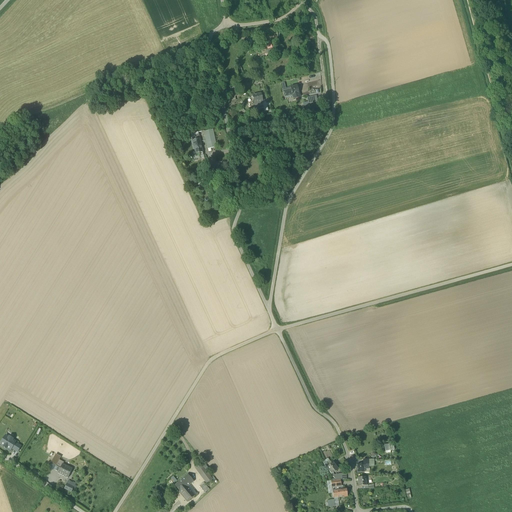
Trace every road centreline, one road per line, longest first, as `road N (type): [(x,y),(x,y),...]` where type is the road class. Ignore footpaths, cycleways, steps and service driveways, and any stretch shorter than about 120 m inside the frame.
road 1 (unclassified): [(300,1),(327,42),(334,102),(331,128),(287,201),(268,309)]
road 2 (unclassified): [(231,22),(208,35),(242,200),(232,231),(268,309)]
road 3 (unclassified): [(277,329),(210,359),(116,511)]
road 4 (unclassified): [(511,265),(277,329)]
road 5 (unclassified): [(277,329),(315,409),(335,424),(356,511)]
road 6 (track): [(467,0),(511,159)]
